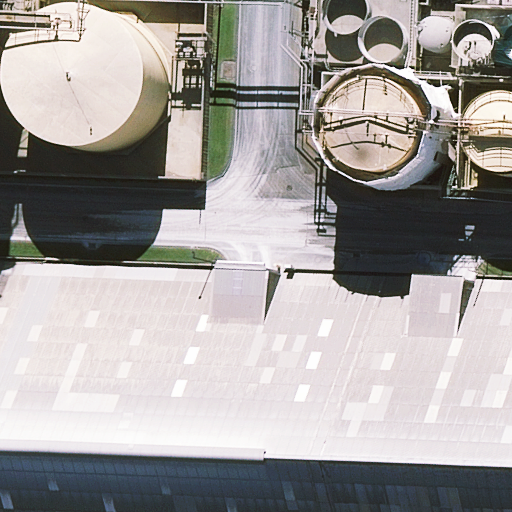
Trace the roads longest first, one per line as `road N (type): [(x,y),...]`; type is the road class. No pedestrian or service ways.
road 1 (unknown): [(0,123),(261,135)]
road 2 (unknown): [(261,135),(511,151)]
road 3 (unknown): [(273,0),(261,135)]
